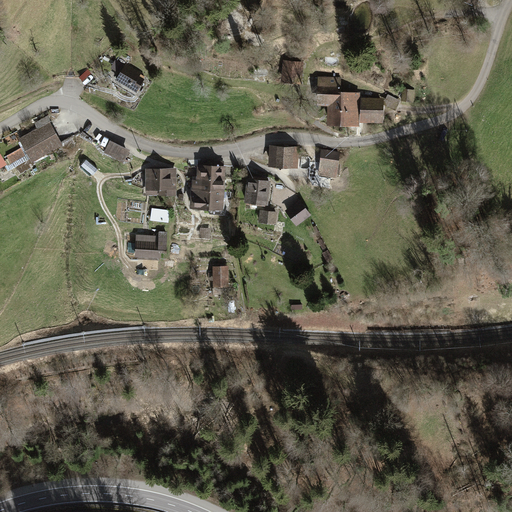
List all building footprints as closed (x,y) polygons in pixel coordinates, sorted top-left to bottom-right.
[(115,80),(136,92),(144,79),(139,76),(141,73),(125,63),(124,65),(115,60),(110,68),(119,73),(115,80)] [(304,61),(283,60),(282,77),(303,79),(304,61)] [(240,65),(228,65),(228,74),(240,74),(240,65)] [(341,77),(317,77),(316,105),(328,106),(327,124),(359,125),(360,122),(360,97),(361,92),(341,91),(341,77)] [(415,93),(402,91),(401,100),(413,102),(415,93)] [(401,101),(388,94),(383,103),(396,110),(401,101)] [(360,122),(387,123),(388,98),(360,97),(360,122)] [(50,121),(18,138),(30,161),(62,145),(50,121)] [(110,140),(104,151),(123,161),(129,150),(110,140)] [(299,146),(269,145),(268,166),(298,167),(299,146)] [(321,149),(317,176),(337,179),(340,151),(321,149)] [(190,208),(224,209),(225,165),(224,165),(224,161),(202,160),(202,164),(196,164),(195,179),(191,179),(190,208)] [(176,168),(145,168),(145,195),(176,195),(176,168)] [(247,177),(244,201),(268,204),(271,180),(268,180),(268,177),(250,175),(250,178),(247,177)] [(300,200),(285,211),(297,226),(311,215),(300,200)] [(170,210),(152,208),(151,221),(168,222),(170,210)] [(277,211),(260,210),(258,222),(276,224),(277,211)] [(158,235),(136,234),(135,256),(137,256),(137,259),(159,260),(159,258),(167,258),(168,232),(159,231),(158,235)] [(228,265),(212,266),(213,285),(229,285),(228,265)]
